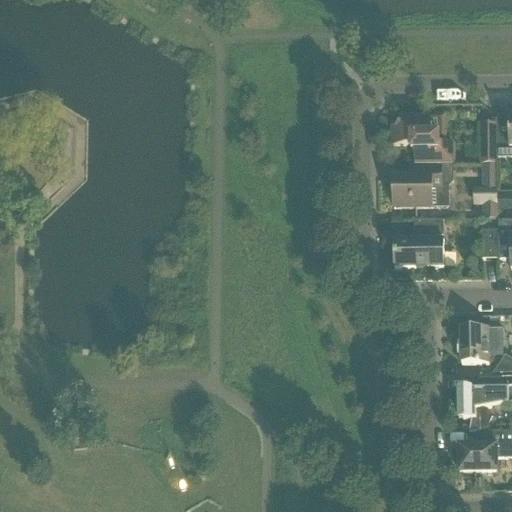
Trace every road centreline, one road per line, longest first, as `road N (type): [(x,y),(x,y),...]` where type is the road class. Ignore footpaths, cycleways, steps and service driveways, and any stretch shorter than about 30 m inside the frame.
road 1 (residential): [(431,292),(383,292),(372,283),(366,109),(382,87)]
road 2 (residential): [(450,511),(432,470),(431,292)]
road 3 (residential): [(511,83),(382,87)]
